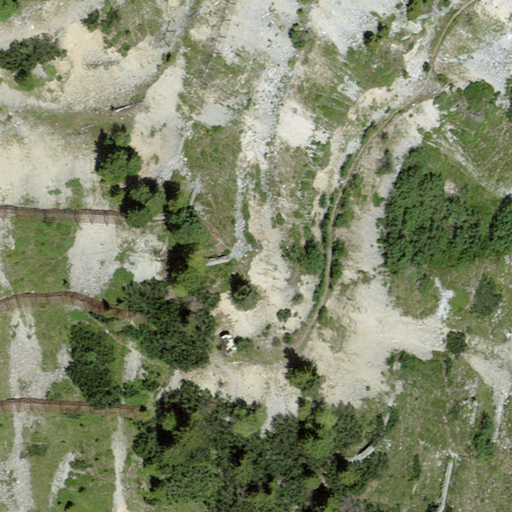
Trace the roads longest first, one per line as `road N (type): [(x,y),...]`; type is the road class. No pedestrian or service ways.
road 1 (track): [(474,0),(421,101),(385,123),(359,161),(309,273),(293,258),(289,127),(314,0)]
road 2 (track): [(217,0),(172,71),(118,116)]
